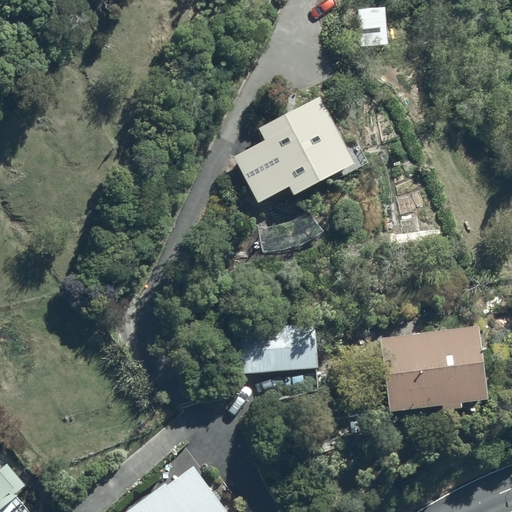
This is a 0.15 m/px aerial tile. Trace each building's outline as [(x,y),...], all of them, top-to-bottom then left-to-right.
[(319,98),(262,125),(293,192),(350,166),(319,98)] [(318,324),(234,328),(236,375),(321,371),(318,324)] [(481,329),(383,342),(392,407),(445,400),(446,408),(491,402),(481,329)] [(0,511),(34,511),(19,492),(28,485),(9,459),(0,465),(0,511)] [(211,511),(179,466),(142,492),(156,511),(211,511)]
